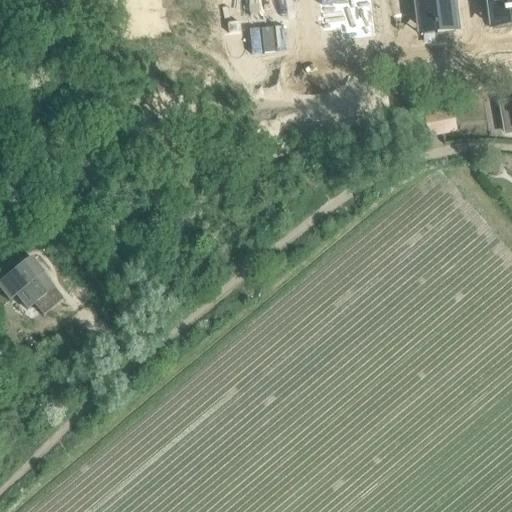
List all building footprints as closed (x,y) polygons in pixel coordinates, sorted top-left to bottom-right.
[(318,0),(321,19),(320,20),(321,24),(322,24),(323,34),(340,31),(342,44),(372,40),(370,27),(375,27),(371,0),(318,0)] [(450,0),(415,0),(419,27),(433,26),(433,27),(437,27),(437,25),(453,23),(454,31),(453,31),(453,32),(455,32),(450,0)] [(511,0),(488,0),(492,26),(511,23),(511,0)] [(511,91),(511,102),(500,104),(505,134),(511,132),(511,85),(511,86),(511,91)] [(423,114),(427,134),(455,128),(451,108),(423,114)] [(486,173),(497,174),(497,163),(487,163),(486,173)] [(10,258),(0,266),(7,275),(17,267),(10,258)] [(34,262),(0,288),(0,289),(14,305),(20,299),(32,313),(39,307),(47,319),(67,303),(45,278),(47,277),(34,263),(34,262)]
